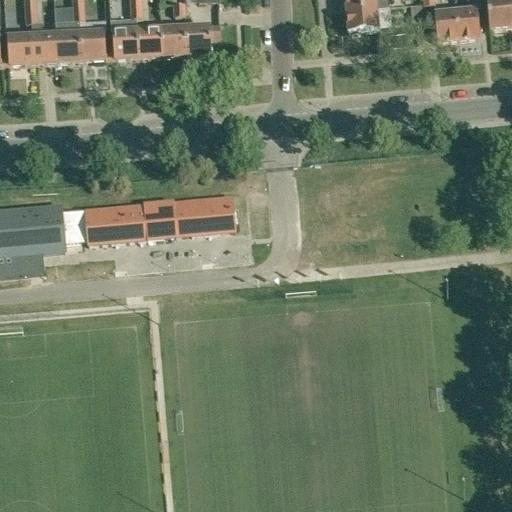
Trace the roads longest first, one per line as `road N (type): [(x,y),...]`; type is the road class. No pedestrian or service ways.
road 1 (tertiary): [(0,151),(288,125)]
road 2 (tertiary): [(288,125),(511,105)]
road 3 (residential): [(288,125),(281,0)]
